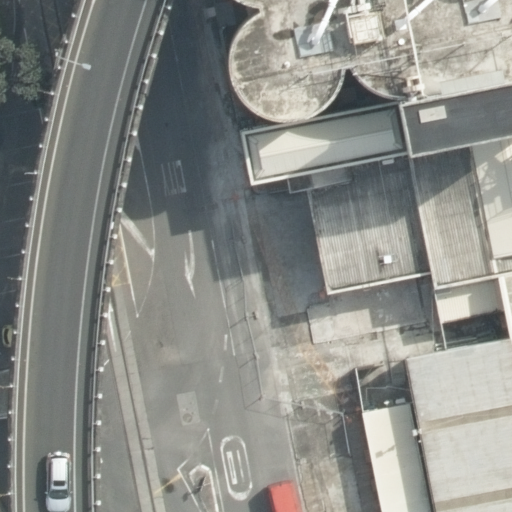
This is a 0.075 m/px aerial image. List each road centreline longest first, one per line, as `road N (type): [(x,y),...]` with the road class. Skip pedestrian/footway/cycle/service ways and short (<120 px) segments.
road 1 (secondary): [(123,0),(182,299),(176,370),(134,448),(68,498),(5,511)]
road 2 (motorway): [(147,0),(75,218),(44,394),(42,511)]
